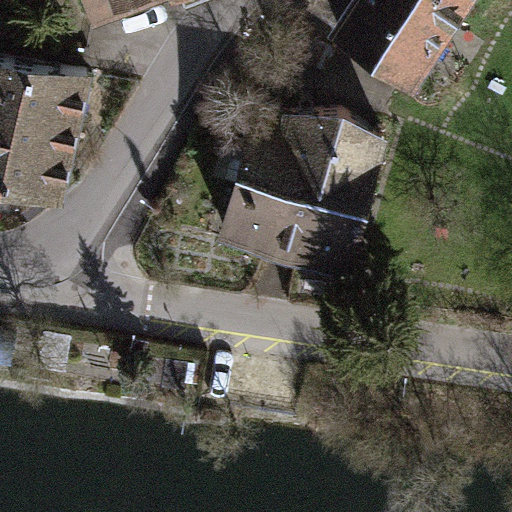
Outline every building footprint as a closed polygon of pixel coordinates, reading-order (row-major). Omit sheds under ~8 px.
[(87,0),(93,13),(128,0),(87,0)] [(314,0),(339,16),(349,0),(314,0)] [(349,0),(339,16),(411,65),(454,0),(349,0)] [(0,50),(0,174),(58,187),(83,68),(0,50)] [(282,98),(254,90),(216,221),(347,258),(386,125),(336,93),(282,98)] [(15,326),(0,323),(0,359),(9,361),(15,326)] [(72,330),(44,326),(39,361),(66,365),(72,330)] [(150,338),(131,335),(129,352),(147,355),(150,338)] [(114,346),(85,341),(81,363),(110,368),(114,346)] [(188,358),(166,355),(162,381),(184,385),(188,358)]
